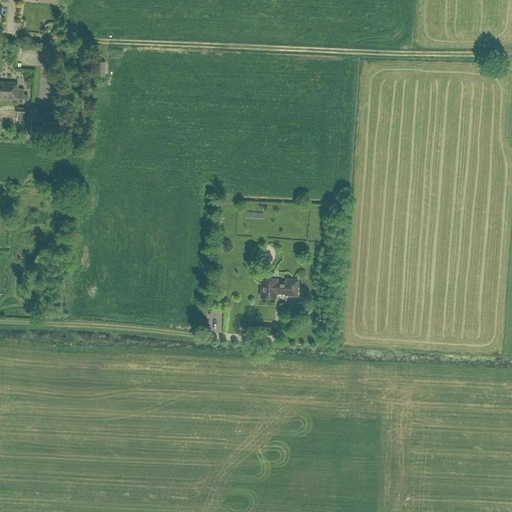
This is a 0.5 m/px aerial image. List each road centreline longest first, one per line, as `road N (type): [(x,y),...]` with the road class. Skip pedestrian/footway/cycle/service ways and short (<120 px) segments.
road 1 (track): [(0,32),(482,55),(511,66)]
road 2 (track): [(0,321),(204,336)]
